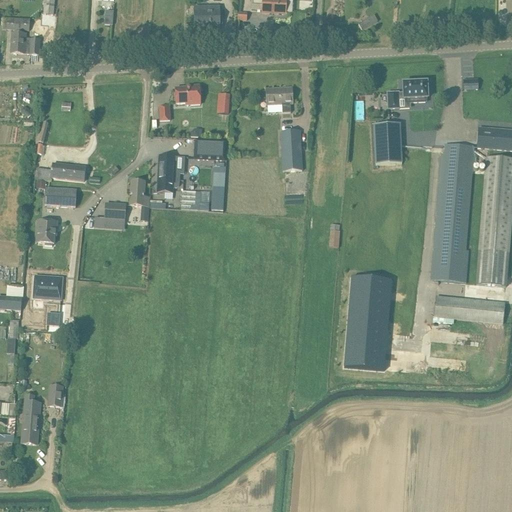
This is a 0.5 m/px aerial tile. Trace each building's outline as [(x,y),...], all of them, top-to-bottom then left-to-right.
[(54,0),(45,0),(44,15),(53,16),(54,0)] [(251,0),(251,11),(262,11),(262,13),(276,14),(285,15),(285,14),(285,13),(293,13),(294,1),(286,0),(278,0),(251,0)] [(219,8),(194,8),(194,29),(210,29),(210,30),(220,30),(220,26),(222,26),(222,17),(219,17),(219,8)] [(30,22),(2,20),(2,30),(29,32),(30,22)] [(37,38),(47,38),(48,23),(38,22),(37,38)] [(363,22),(358,25),(362,31),(367,28),(363,22)] [(26,35),(12,34),(11,54),(24,55),(24,54),(30,55),(30,56),(38,56),(39,41),(25,40),(26,35)] [(463,82),(463,90),(478,90),(477,81),(463,82)] [(427,99),(427,84),(425,84),(403,85),(403,86),(403,94),(398,95),(399,101),(406,100),(409,100),(409,104),(426,103),(426,100),(426,99),(427,99)] [(200,106),(199,87),(192,87),(192,89),(175,90),(176,105),(193,104),(193,106),(200,106)] [(292,100),(292,90),(266,91),(267,106),(281,106),(282,115),(290,115),(290,105),(292,105),(292,100)] [(398,94),(387,94),(387,99),(388,110),(399,110),(399,101),(398,95),(398,94)] [(230,96),(221,96),(220,115),(228,115),(230,96)] [(32,113),(25,107),(20,113),(28,119),(32,113)] [(170,122),(169,108),(159,108),(160,122),(170,122)] [(48,125),(43,124),(38,144),(43,145),(48,125)] [(402,165),(400,125),(374,126),(376,166),(402,165)] [(511,132),(479,129),(477,149),(511,152),(511,132)] [(190,134),(190,138),(199,139),(199,130),(195,130),(190,134)] [(300,132),(280,133),(282,173),(284,173),(285,173),(302,172),(300,132)] [(194,161),(224,162),(225,144),(195,142),(194,161)] [(466,285),(469,252),(466,252),(473,167),(476,167),(477,156),(474,156),(474,149),(472,149),(445,147),(444,155),(442,155),(441,155),(430,282),(423,365),(459,368),(466,285)] [(157,194),(173,195),(173,189),(176,189),(179,187),(179,175),(177,173),(174,172),(175,158),(159,157),(157,194)] [(506,288),(511,208),(511,160),(486,159),(475,286),(469,369),(499,372),(506,288)] [(85,169),(53,165),(52,172),(37,170),(35,180),(51,182),(51,179),(84,183),(85,169)] [(359,175),(343,355),(383,359),(399,178),(359,175)] [(37,182),(36,190),(45,190),(46,183),(37,182)] [(132,183),(130,207),(140,208),(143,208),(147,208),(149,208),(150,199),(147,198),(144,198),(144,194),(144,184),(132,183)] [(212,188),(211,211),(223,212),(224,189),(212,188)] [(77,191),(46,189),(45,207),(76,209),(77,191)] [(191,207),(190,212),(200,212),(200,213),(209,213),(209,207),(200,206),(201,193),(195,193),(195,207),(191,207)] [(150,201),(149,209),(165,210),(165,205),(162,205),(162,202),(150,201)] [(106,205),(105,220),(104,230),(122,231),(123,222),(124,222),(125,207),(106,205)] [(57,224),(37,222),(36,244),(45,245),(44,247),(52,248),(52,245),(54,245),(55,232),(57,232),(57,224)] [(341,248),(342,232),(332,231),(331,248),(341,248)] [(33,301),(61,303),(63,279),(35,277),(33,301)] [(0,310),(21,312),(22,300),(0,298),(0,310)] [(60,315),(47,314),(46,327),(59,328),(60,315)] [(18,323),(10,323),(10,324),(9,340),(7,340),(6,355),(15,356),(15,339),(18,339),(18,323)] [(361,398),(376,397),(376,384),(361,384),(361,398)] [(408,385),(407,400),(423,400),(424,386),(408,385)] [(476,401),(476,387),(460,386),(460,401),(476,401)] [(62,389),(50,388),(48,408),(60,409),(62,389)] [(34,398),(26,397),(22,445),(37,446),(40,405),(33,404),(34,398)] [(8,417),(16,418),(16,405),(9,405),(8,417)] [(2,443),(13,443),(14,436),(3,435),(2,443)]
